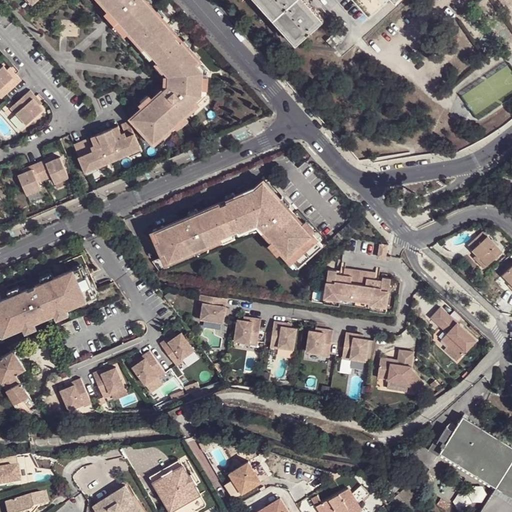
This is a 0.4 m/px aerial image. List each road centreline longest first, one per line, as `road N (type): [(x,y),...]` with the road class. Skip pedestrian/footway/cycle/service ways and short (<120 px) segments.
road 1 (residential): [(502,347),(386,436),(242,393),(189,410),(191,436)]
road 2 (tertiary): [(301,123),(0,256)]
road 3 (residential): [(301,123),(194,0)]
road 4 (residential): [(415,241),(415,263),(502,347)]
road 5 (residential): [(502,347),(492,309),(415,241)]
